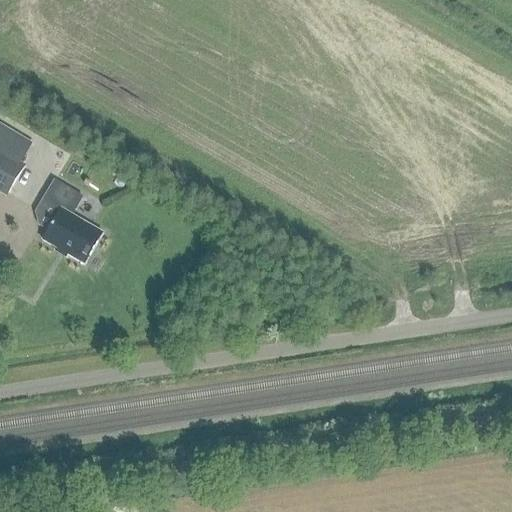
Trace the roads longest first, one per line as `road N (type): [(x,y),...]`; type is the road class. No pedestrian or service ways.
road 1 (unclassified): [(0,498),(511,421)]
road 2 (unclassified): [(0,394),(511,317)]
